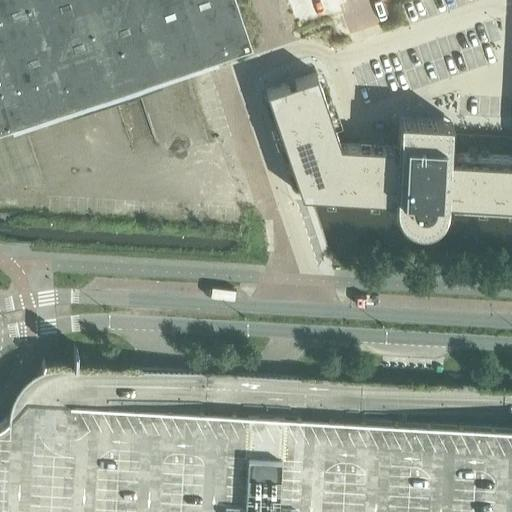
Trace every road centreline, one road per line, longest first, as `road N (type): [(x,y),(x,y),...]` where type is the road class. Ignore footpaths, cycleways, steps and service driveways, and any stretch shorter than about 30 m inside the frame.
road 1 (unclassified): [(0,337),(106,323),(511,345)]
road 2 (residential): [(499,0),(247,81),(302,309)]
road 3 (unclassified): [(302,309),(90,296),(0,306)]
road 4 (unclassified): [(511,321),(302,309)]
